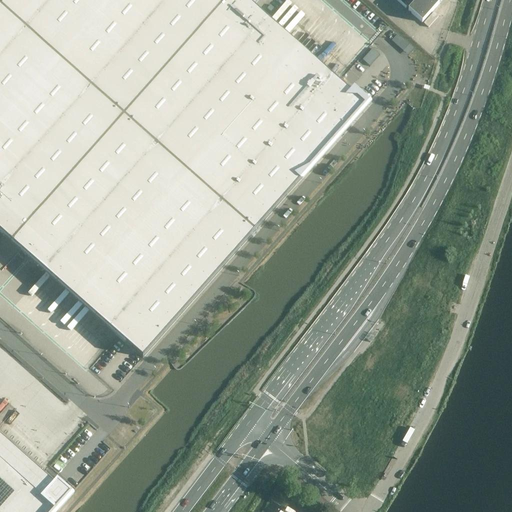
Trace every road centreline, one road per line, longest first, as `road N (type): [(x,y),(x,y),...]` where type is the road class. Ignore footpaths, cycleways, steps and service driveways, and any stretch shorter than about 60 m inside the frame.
road 1 (primary): [(267,438),(427,214),(473,118),(510,0)]
road 2 (primary): [(491,0),(421,191),(247,423)]
road 3 (unclassified): [(371,511),(457,342),(511,181)]
